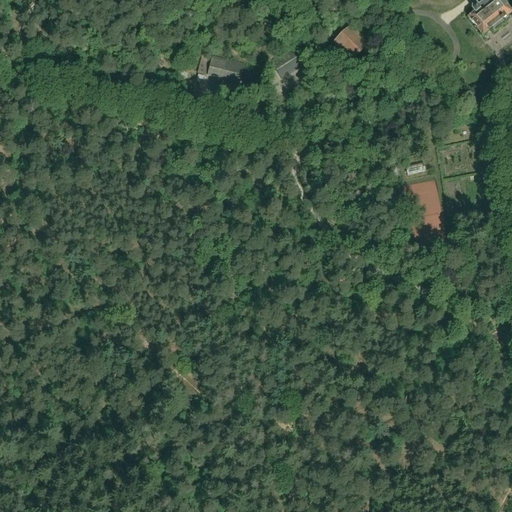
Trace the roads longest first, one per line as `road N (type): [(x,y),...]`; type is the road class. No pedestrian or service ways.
road 1 (track): [(0,65),(297,134)]
road 2 (unclassified): [(296,146),(298,188),(324,227),(435,282),(511,295)]
road 3 (unclassified): [(296,146),(458,60)]
road 4 (unclassified): [(296,146),(325,23)]
